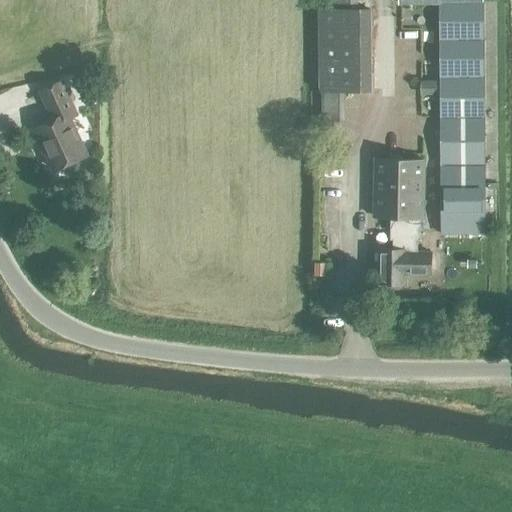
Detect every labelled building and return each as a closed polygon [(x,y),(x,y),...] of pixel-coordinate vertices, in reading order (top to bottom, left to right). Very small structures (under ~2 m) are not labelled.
[(325,0),(325,11),(359,11),(358,0),(325,0)] [(485,232),(485,196),(483,0),(400,0),(400,3),(442,3),(442,232),(485,232)] [(321,91),(372,91),(372,11),(359,11),(325,11),(321,11),(321,91)] [(54,121),(35,129),(41,144),(44,143),(48,152),(47,152),(55,170),(86,156),(69,119),(77,115),(62,82),(41,92),(54,121)] [(380,250),(380,284),(407,285),(407,275),(432,275),(432,252),(418,252),(418,240),(421,240),(421,218),(423,218),(423,160),(375,160),(375,218),(391,218),(391,240),(394,240),(394,250),(380,250)] [(326,275),(326,264),(317,264),(317,275),(326,275)]
